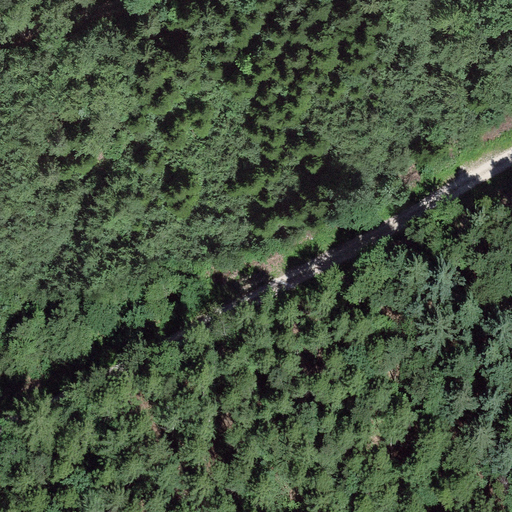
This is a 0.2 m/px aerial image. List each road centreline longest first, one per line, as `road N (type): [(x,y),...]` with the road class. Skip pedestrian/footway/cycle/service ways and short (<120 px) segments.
road 1 (track): [(0,423),(78,390),(511,154)]
road 2 (track): [(133,0),(0,37)]
